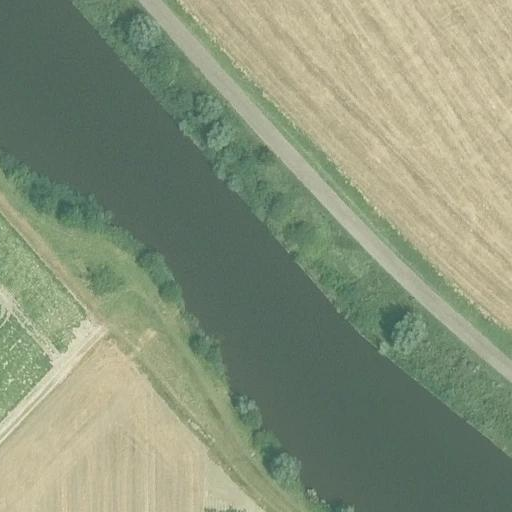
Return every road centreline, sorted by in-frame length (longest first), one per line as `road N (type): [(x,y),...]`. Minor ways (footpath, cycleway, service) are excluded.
road 1 (track): [(511,373),(342,219),(146,0)]
road 2 (track): [(0,439),(103,331)]
